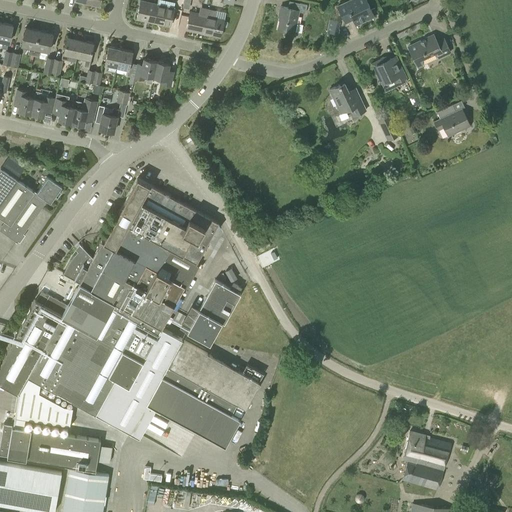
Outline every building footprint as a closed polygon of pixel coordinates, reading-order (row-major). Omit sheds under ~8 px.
[(164,0),(158,0),(157,4),(153,22),(170,25),(174,9),(175,2),(164,0)] [(372,10),(366,0),(353,0),(346,3),(346,2),(338,6),(344,20),(345,19),(344,18),(351,15),(356,24),(372,16),(369,11),(372,10)] [(153,22),(157,4),(141,1),(137,18),(153,22)] [(306,13),(307,4),(300,3),(299,10),(281,6),(279,14),(281,14),(278,29),(294,32),(299,11),(306,13)] [(203,32),(208,8),(200,7),(199,13),(190,11),(186,29),(203,32)] [(208,8),(203,32),(220,36),(224,19),(213,16),(215,10),(208,8)] [(329,21),(327,32),(336,33),(338,22),(330,20),(329,21)] [(0,21),(0,40),(3,41),(2,47),(7,49),(13,24),(0,21)] [(34,55),(39,30),(25,27),(21,45),(29,47),(28,53),(34,55)] [(39,30),(34,55),(39,56),(40,49),(49,51),(53,33),(39,30)] [(437,41),(434,34),(408,46),(418,67),(423,65),(422,59),(434,53),(438,58),(451,52),(444,38),(437,41)] [(77,56),(80,39),(67,36),(64,53),(63,53),(62,59),(75,62),(77,56)] [(80,39),(77,56),(85,58),(84,66),(89,67),(90,59),(93,42),(80,39)] [(116,67),(121,48),(108,45),(104,64),(109,65),(108,69),(108,71),(114,72),(115,71),(116,67)] [(133,84),(137,64),(130,62),(133,50),(121,48),(116,67),(128,69),(127,75),(130,76),(128,83),(133,84)] [(10,65),(13,52),(5,50),(3,64),(10,65)] [(13,52),(10,65),(18,67),(20,53),(13,52)] [(406,77),(396,56),(397,55),(386,60),(385,57),(373,63),(379,76),(381,74),(385,82),(394,77),(396,82),(406,77)] [(51,74),(55,59),(47,57),(43,72),(51,74)] [(153,76),(157,61),(144,58),(142,64),(138,63),(137,64),(133,84),(134,77),(140,78),(141,74),(146,75),(145,79),(147,79),(146,82),(152,83),(153,76)] [(55,59),(51,74),(59,76),(63,60),(55,59)] [(157,61),(153,76),(165,79),(164,83),(170,85),(173,71),(168,70),(169,64),(157,61)] [(93,83),(95,70),(88,68),(87,77),(80,75),(79,80),(86,82),(93,83)] [(95,70),(93,83),(99,85),(102,72),(95,70)] [(0,86),(0,90),(6,92),(10,77),(3,75),(1,87),(0,86)] [(354,115),(366,110),(356,87),(349,90),(345,82),(329,89),(340,112),(351,107),(354,115)] [(31,113),(34,98),(26,96),(27,91),(17,89),(14,103),(19,104),(18,110),(31,113)] [(127,104),(130,92),(119,90),(116,102),(127,104)] [(52,112),(55,98),(44,95),(44,94),(41,94),(42,93),(36,91),(34,98),(31,113),(44,116),(45,110),(52,112)] [(416,92),(408,95),(413,106),(421,102),(416,92)] [(71,122),(74,107),(66,105),(68,96),(56,93),(55,98),(52,112),(59,113),(58,119),(71,122)] [(74,107),(71,122),(84,125),(85,119),(94,121),(98,101),(85,98),(84,104),(83,109),(74,107)] [(457,114),(452,104),(437,112),(440,118),(434,121),(438,130),(444,127),(448,136),(470,125),(463,111),(457,114)] [(111,114),(102,112),(104,106),(99,105),(95,121),(100,122),(99,128),(113,131),(119,109),(113,107),(111,114)] [(388,139),(399,134),(389,112),(380,116),(386,128),(383,129),(388,139)] [(412,134),(416,132),(411,122),(407,124),(412,134)] [(36,192),(17,179),(1,167),(0,167),(0,216),(5,221),(0,228),(17,241),(46,199),(50,202),(55,196),(57,197),(61,192),(59,190),(62,186),(48,176),(36,192)] [(212,241),(210,238),(216,234),(214,231),(221,227),(219,223),(219,222),(137,178),(103,240),(102,240),(92,257),(82,246),(78,250),(76,252),(72,256),(69,261),(63,272),(62,272),(74,279),(75,278),(79,280),(79,281),(90,287),(89,288),(110,299),(93,331),(60,313),(65,303),(42,290),(36,300),(35,299),(0,362),(0,383),(18,393),(28,376),(128,432),(182,339),(161,327),(173,305),(174,305),(184,287),(186,288),(199,265),(196,263),(206,245),(212,241)] [(231,281),(237,277),(231,267),(225,270),(231,281)] [(230,287),(215,279),(187,331),(210,343),(217,329),(222,321),(225,323),(234,306),(241,293),(239,291),(230,287)] [(239,291),(241,287),(237,284),(238,283),(233,281),(230,287),(239,291)] [(242,372),(182,339),(167,365),(168,365),(162,375),(146,403),(225,446),(240,418),(231,413),(237,403),(246,408),(260,382),(258,381),(263,373),(247,364),(242,372)] [(102,511),(109,475),(95,473),(101,440),(4,423),(0,446),(0,453),(69,466),(61,511),(102,511)] [(438,489),(450,443),(429,437),(429,436),(410,430),(402,458),(416,462),(415,464),(407,462),(403,479),(436,488),(438,489)] [(0,502),(51,511),(54,511),(62,472),(0,460),(0,502)] [(150,478),(152,466),(146,465),(144,477),(150,478)] [(453,511),(454,508),(412,502),(411,511),(453,511)]
